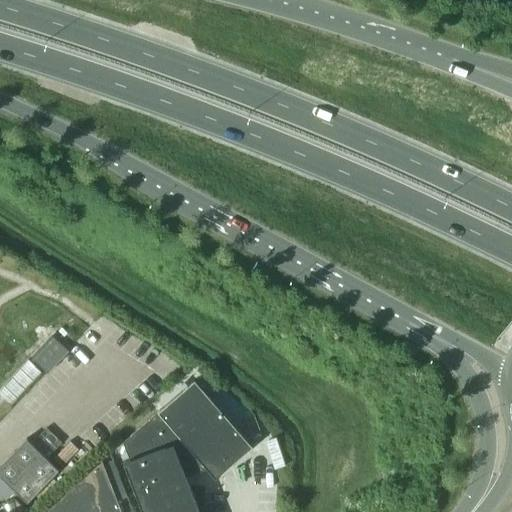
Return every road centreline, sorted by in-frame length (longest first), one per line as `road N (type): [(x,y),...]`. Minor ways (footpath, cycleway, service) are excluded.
road 1 (trunk): [(0,48),(166,103),(511,252)]
road 2 (trunk): [(511,208),(291,108),(0,7)]
road 3 (trunk): [(0,101),(416,313)]
road 4 (trunk): [(488,80),(235,0)]
road 5 (trunk): [(416,313),(465,366),(485,409),(487,460),(470,511)]
road 6 (unknown): [(0,451),(44,410),(134,357)]
